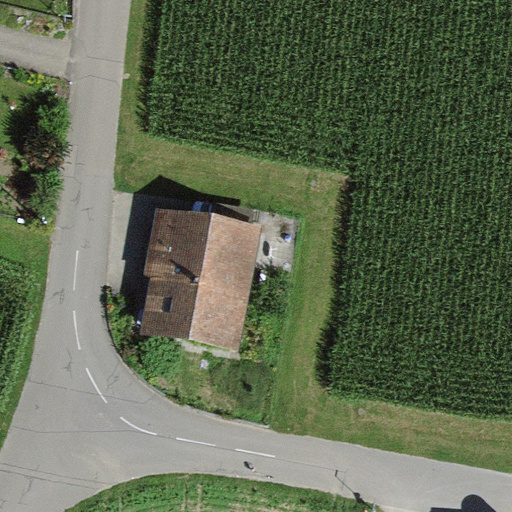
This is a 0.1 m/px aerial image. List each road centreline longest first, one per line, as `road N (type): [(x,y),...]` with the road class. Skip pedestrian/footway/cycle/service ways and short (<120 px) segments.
road 1 (residential): [(56,413),(511,506)]
road 2 (unclassified): [(56,413),(102,0)]
